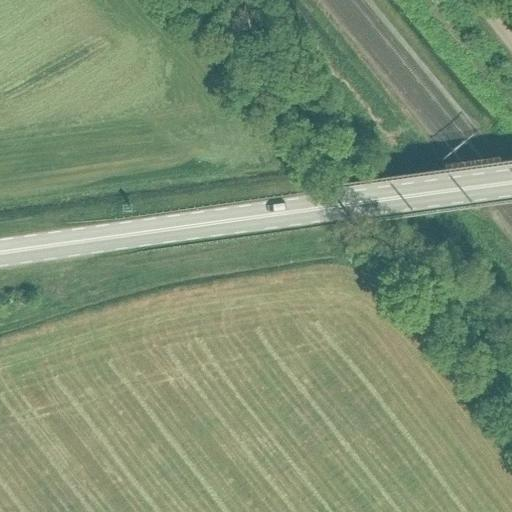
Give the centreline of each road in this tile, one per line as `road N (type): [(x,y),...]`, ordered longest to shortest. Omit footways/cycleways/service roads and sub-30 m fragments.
road 1 (primary): [(339,205),(0,253)]
road 2 (primary): [(339,205),(511,182)]
